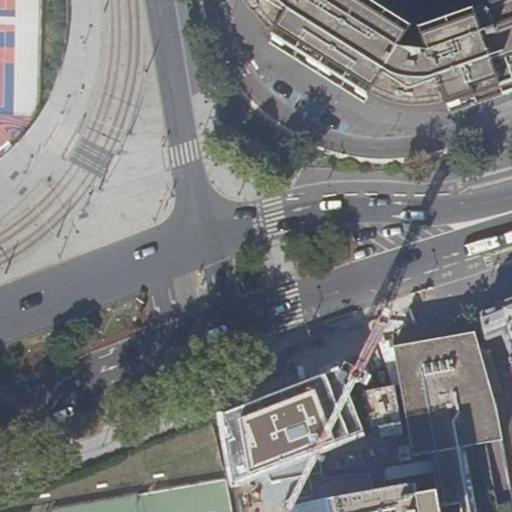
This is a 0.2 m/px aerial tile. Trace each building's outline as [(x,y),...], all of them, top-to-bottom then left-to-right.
[(509,89),(511,87),(511,4),(495,12),(503,38),(496,40),(487,13),(424,34),(412,32),(360,0),(242,0),(262,34),(381,109),(436,114),(509,89)] [(500,310),(482,317),(487,338),(505,335),(511,353),(511,303),(502,307),(500,310)] [(482,315),(472,319),(477,335),(495,393),(499,406),(495,383),(487,338),(482,317),(482,315)] [(495,393),(477,335),(420,345),(396,349),(400,375),(410,433),(414,459),(433,456),(442,454),(468,449),(506,443),(499,406),(495,393)] [(315,380),(218,417),(232,486),(366,438),(341,368),(315,380)] [(479,511),(469,456),(468,449),(442,454),(433,456),(437,483),(458,480),(466,486),(471,511),(479,511)] [(471,511),(466,486),(458,480),(437,483),(439,494),(421,496),(419,486),(287,507),(288,511),(471,511)] [(140,495),(36,511),(142,511),(141,501),(140,495)]
